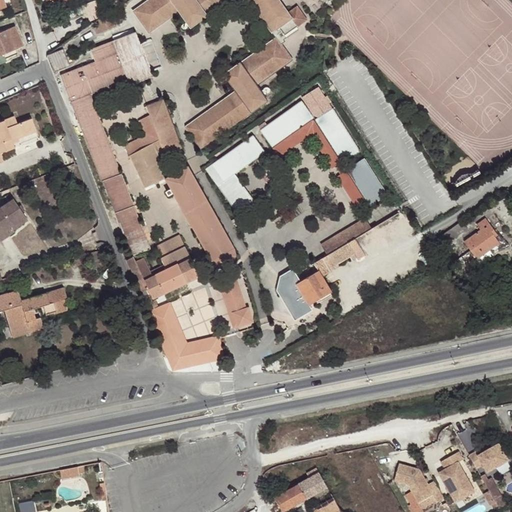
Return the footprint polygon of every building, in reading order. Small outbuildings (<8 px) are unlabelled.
[(50,0),(52,4),(54,8),(70,2),(69,0),(50,0)] [(103,15),(96,0),(84,5),(90,20),(103,15)] [(219,0),(150,0),(135,11),(146,27),(182,2),(194,18),(219,0)] [(182,2),(146,27),(150,32),(181,10),(192,27),(229,0),(219,0),(194,18),(182,2)] [(281,43),(283,45),(286,42),(283,37),(282,38),(279,34),(284,30),(278,21),(273,25),(269,19),(258,5),(255,0),(250,0),(278,38),(281,43)] [(269,19),(285,8),(279,0),(264,0),(258,5),(269,19)] [(285,8),(269,19),(273,25),(278,21),(284,30),(279,34),(282,38),(283,37),(308,20),(298,6),(289,13),(285,8)] [(110,29),(105,16),(99,20),(100,23),(94,26),(97,35),(110,29)] [(120,16),(115,18),(118,25),(123,23),(124,22),(125,21),(125,20),(125,19),(124,18),(124,17),(123,17),(123,16),(122,16),(121,16),(120,16)] [(3,55),(8,53),(24,45),(15,26),(0,32),(0,63),(6,61),(3,55)] [(137,33),(115,42),(129,79),(130,78),(132,84),(153,76),(137,33)] [(234,76),(281,43),(278,38),(226,74),(238,91),(186,127),(190,132),(246,92),(234,76)] [(129,79),(115,42),(93,50),(98,62),(63,76),(103,181),(104,180),(132,255),(151,248),(122,174),(121,174),(90,93),(129,79)] [(190,132),(201,148),(268,101),(257,85),(293,59),(283,45),(281,43),(234,76),(246,92),(190,132)] [(70,65),(64,50),(49,56),(55,71),(70,65)] [(320,88),(303,99),(315,117),(318,118),(333,108),(330,103),(331,103),(328,98),(327,99),(320,88)] [(158,140),(164,153),(168,159),(184,151),(159,100),(143,109),(147,117),(158,140)] [(313,117),(302,102),(262,130),(273,145),(313,117)] [(359,150),(333,110),(317,120),(343,160),(359,150)] [(0,162),(3,161),(0,153),(15,147),(14,144),(11,138),(16,137),(17,138),(19,138),(37,131),(32,118),(18,124),(15,116),(0,121),(0,162)] [(158,140),(147,117),(139,121),(146,134),(125,145),(130,156),(158,140)] [(314,120),(275,147),(278,152),(310,130),(334,167),(336,165),(342,174),(339,175),(359,203),(365,199),(314,120)] [(264,152),(253,136),(207,169),(239,214),(254,203),(234,173),(264,152)] [(164,153),(158,140),(130,156),(146,189),(165,179),(169,177),(159,156),(164,153)] [(365,158),(349,169),(371,204),(387,193),(365,158)] [(191,171),(188,166),(169,177),(165,179),(168,184),(212,262),(215,260),(173,187),(193,175),(191,171)] [(235,249),(193,175),(173,187),(215,260),(219,264),(225,265),(230,263),(234,260),(236,255),(235,249)] [(9,233),(27,220),(13,199),(0,208),(0,233),(6,230),(9,233)] [(356,239),(372,229),(366,218),(321,244),(328,255),(356,239)] [(492,233),(495,231),(486,218),(477,225),(481,230),(465,242),(469,247),(471,250),(476,258),(477,259),(500,243),(495,237),(492,233)] [(468,229),(463,221),(431,243),(437,251),(468,229)] [(6,230),(0,233),(0,239),(1,240),(10,235),(9,233),(6,230)] [(498,235),(495,237),(500,243),(477,259),(481,264),(496,254),(510,245),(500,233),(498,235)] [(162,258),(186,246),(180,235),(156,246),(162,258)] [(365,255),(356,239),(328,255),(315,263),(320,272),(322,276),(331,270),(329,267),(354,252),(358,259),(365,255)] [(200,276),(186,246),(162,258),(165,264),(152,271),(145,258),(140,261),(137,255),(127,260),(145,297),(152,294),(155,298),(200,276)] [(471,250),(469,247),(454,258),(455,261),(471,250)] [(108,263),(103,249),(99,250),(87,254),(92,268),(108,263)] [(460,268),(476,258),(471,250),(455,261),(460,268)] [(320,272),(315,263),(305,269),(307,273),(305,274),(307,279),(320,272)] [(295,320),(313,310),(310,304),(298,285),(300,284),(292,269),(280,275),(278,291),(295,320)] [(310,304),(332,291),(322,276),(320,272),(307,279),(300,284),(298,285),(310,304)] [(236,277),(228,279),(225,285),(237,322),(242,325),(247,323),(251,314),(249,308),(246,309),(236,277)] [(225,285),(228,279),(219,282),(236,327),(242,325),(237,322),(225,285)] [(29,327),(31,333),(44,329),(41,318),(36,319),(33,309),(44,306),(47,316),(68,310),(65,299),(68,298),(65,288),(21,301),(18,290),(0,296),(0,311),(4,310),(11,333),(29,327)] [(173,369),(225,357),(221,338),(220,335),(187,341),(171,303),(159,307),(156,300),(152,302),(150,295),(145,298),(173,369)] [(12,338),(31,333),(29,327),(11,333),(12,338)] [(476,450),(469,455),(476,467),(483,464),(487,471),(508,459),(499,443),(478,454),(476,450)] [(439,472),(455,501),(474,490),(458,461),(463,459),(458,451),(441,461),(445,468),(439,472)] [(437,501),(444,497),(434,480),(428,483),(419,468),(399,463),(394,479),(408,483),(418,502),(433,494),(437,501)] [(80,476),(78,467),(60,471),(62,480),(80,476)] [(341,511),(319,473),(286,492),(294,506),(308,498),(315,511),(341,511)] [(286,492),(276,497),(281,507),(284,511),(294,506),(286,492)]
